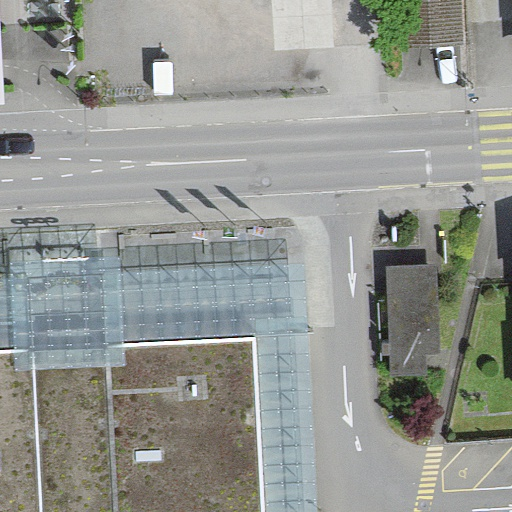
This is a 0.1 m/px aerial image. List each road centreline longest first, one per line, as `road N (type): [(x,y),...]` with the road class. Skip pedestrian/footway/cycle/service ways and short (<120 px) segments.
road 1 (primary): [(511,145),(0,171)]
road 2 (unknown): [(347,154),(360,0)]
